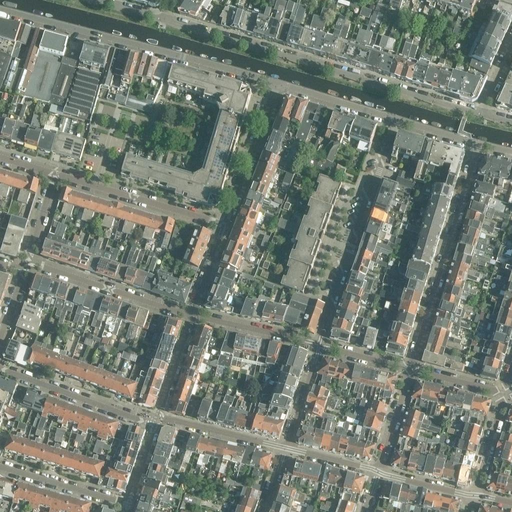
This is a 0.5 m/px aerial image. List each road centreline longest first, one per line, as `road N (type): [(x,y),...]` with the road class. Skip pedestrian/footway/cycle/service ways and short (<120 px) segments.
road 1 (residential): [(481,114),(162,19)]
road 2 (residential): [(0,9),(276,83)]
road 3 (residential): [(396,120),(318,344)]
road 4 (residential): [(410,369),(477,144)]
road 5 (residential): [(224,224),(54,174)]
road 6 (residential): [(29,263),(192,315)]
road 7 (residential): [(154,425),(0,368)]
road 8 (residential): [(224,224),(276,83)]
road 9 (residential): [(0,466),(128,504)]
road 10 (residential): [(157,416),(285,448)]
road 11 (residential): [(318,344),(192,315)]
road 12 (residential): [(276,83),(396,120)]
